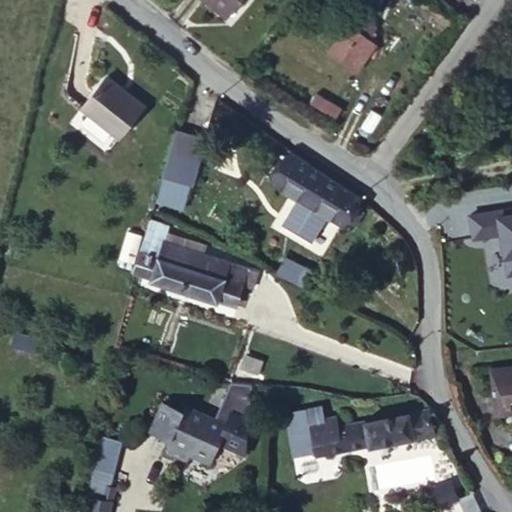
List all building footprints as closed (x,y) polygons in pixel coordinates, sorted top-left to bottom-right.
[(213,0),(227,10),(234,0),(213,0)] [(351,9),(343,23),(361,37),(370,22),(351,9)] [(324,51),(354,71),(372,45),(361,37),(343,23),(324,51)] [(114,131),(136,97),(100,71),(78,105),(114,131)] [(220,124),(178,106),(176,180),(205,187),(220,124)] [(348,179),(291,140),(272,168),(291,181),(282,194),(307,209),(314,197),(329,208),(332,206),(337,210),(344,201),(337,196),(348,179)] [(156,233),(141,228),(133,256),(147,260),(156,233)] [(156,253),(148,274),(251,303),(257,280),(242,274),(245,263),(178,241),(173,257),(156,253)] [(267,266),(298,282),(306,268),(279,249),(267,266)] [(7,343),(1,355),(13,360),(18,347),(7,343)] [(511,401),(511,364),(493,365),(492,402),(511,401)] [(145,423),(165,433),(175,406),(157,398),(145,423)] [(175,406),(165,433),(161,446),(182,456),(186,445),(207,455),(220,419),(177,401),(175,406)] [(338,415),(311,420),(318,449),(423,426),(418,407),(340,422),(338,415)] [(461,479),(438,491),(447,507),(469,496),(461,479)] [(91,501),(86,511),(105,511),(112,499),(101,494),(96,504),(91,501)]
